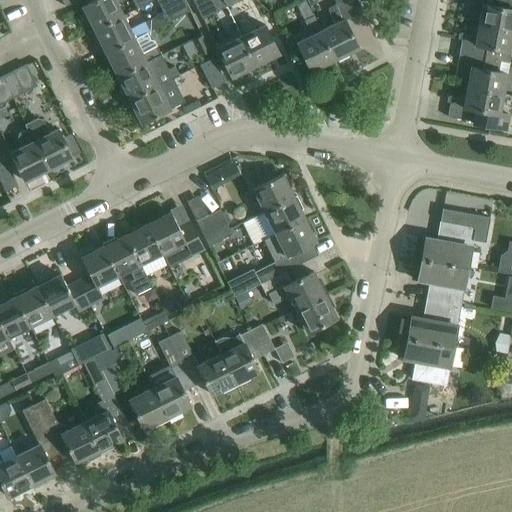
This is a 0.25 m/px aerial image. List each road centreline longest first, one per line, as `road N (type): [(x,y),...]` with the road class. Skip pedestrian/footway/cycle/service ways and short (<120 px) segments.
road 1 (residential): [(69,511),(191,451),(344,404),(397,159)]
road 2 (residential): [(128,184),(222,137),(253,133),(397,159)]
road 3 (residential): [(128,184),(36,0)]
road 4 (residential): [(397,159),(433,0)]
road 5 (residential): [(0,248),(128,184)]
